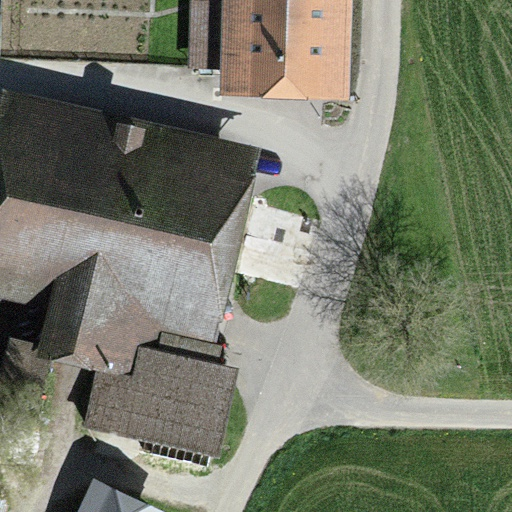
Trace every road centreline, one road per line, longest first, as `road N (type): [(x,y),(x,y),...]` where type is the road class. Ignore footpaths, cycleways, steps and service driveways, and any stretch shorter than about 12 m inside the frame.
road 1 (unclassified): [(384,0),(368,161),(275,404)]
road 2 (unclassified): [(511,413),(275,404)]
